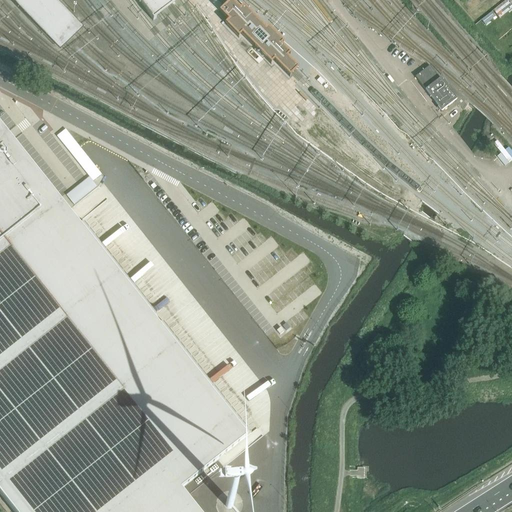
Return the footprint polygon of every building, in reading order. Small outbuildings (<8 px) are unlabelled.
[(12,0),(53,46),(77,24),(56,0),(136,0),(153,22),(156,19),(153,15),(173,0),(12,0)] [(222,10),(219,12),(228,21),(228,22),(227,22),(225,24),(224,25),(238,39),(241,36),(271,65),(274,62),(290,78),(291,76),(297,71),(299,69),(287,58),(290,54),(282,45),(284,43),(268,27),(265,29),(243,6),(240,9),(231,0),(229,2),(224,7),(222,10)] [(490,14),(481,21),(485,25),(494,18),(490,14)] [(429,66),(415,78),(441,112),(456,101),(429,66)] [(0,495),(13,511),(198,511),(181,490),(251,435),(82,222),(78,225),(0,126),(0,495)] [(489,146),(482,151),(490,160),(496,155),(489,146)] [(222,494),(220,496),(218,499),(216,501),(216,505),(216,508),(217,511),(241,511),(242,511),(243,509),(243,505),(242,502),(241,499),(239,497),(237,495),(234,493),(231,492),(228,492),(225,493),(222,494)]
